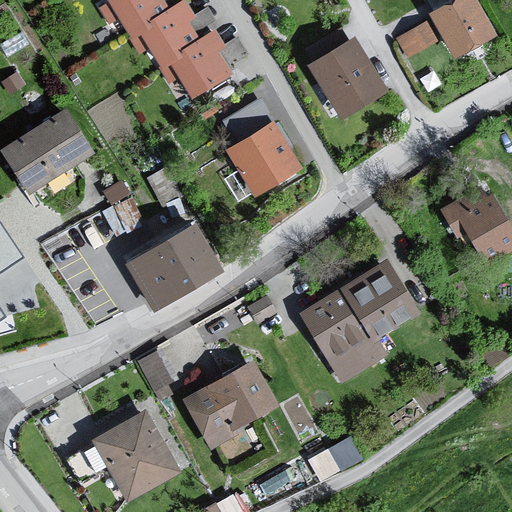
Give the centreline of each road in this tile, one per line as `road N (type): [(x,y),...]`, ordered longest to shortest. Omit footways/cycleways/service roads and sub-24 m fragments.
road 1 (residential): [(343,196),(251,267),(145,328),(0,392)]
road 2 (residential): [(343,196),(230,0)]
road 3 (residential): [(431,131),(354,0)]
